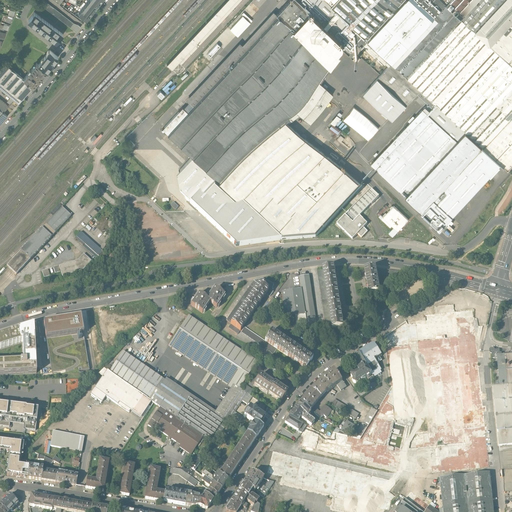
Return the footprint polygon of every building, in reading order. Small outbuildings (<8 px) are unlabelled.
[(88,0),(78,13),(86,19),(101,0),(88,0)] [(227,0),(167,65),(169,67),(171,68),(178,61),(181,64),(240,0),(227,0)] [(278,15),(328,62),(343,45),(344,44),(344,43),(344,42),(344,41),(343,41),(298,0),(287,0),(276,13),(278,15)] [(427,113),(423,109),(371,165),(440,229),(450,219),(501,164),(508,171),(510,169),(511,166),(511,0),(298,0),(343,41),(355,54),(364,44),(385,64),(386,63),(396,72),(399,69),(421,90),(418,93),(433,107),(427,113)] [(73,23),(44,1),(41,5),(76,32),(80,28),(77,25),(73,23)] [(0,51),(16,11),(11,9),(4,25),(3,25),(0,32),(0,51)] [(278,15),(276,13),(273,11),(242,45),(239,43),(199,86),(197,85),(185,99),(187,100),(191,105),(278,15)] [(62,34),(34,12),(28,19),(31,22),(35,25),(37,27),(41,30),(44,32),(43,32),(47,35),(50,37),(49,37),(53,40),(54,40),(56,42),(62,34)] [(214,177),(281,240),(315,237),(329,223),(333,218),(362,187),(282,112),(294,100),(316,75),(328,62),(278,15),(191,105),(187,100),(183,108),(182,107),(162,129),(192,156),(214,177)] [(214,40),(189,66),(194,71),(204,60),(206,61),(220,46),(214,40)] [(49,50),(38,65),(46,71),(58,56),(49,50)] [(349,82),(359,92),(378,72),(362,58),(357,64),(347,55),(334,68),(349,82)] [(328,62),(316,75),(331,89),(346,104),(356,94),(347,85),(349,82),(334,68),(328,62)] [(2,65),(0,66),(0,88),(11,98),(13,100),(18,104),(33,87),(24,79),(4,63),(2,65)] [(36,63),(28,73),(38,81),(46,71),(38,65),(36,63)] [(33,87),(38,81),(28,73),(24,79),(33,87)] [(316,75),(294,100),(308,114),(331,89),(316,75)] [(8,107),(0,99),(0,110),(3,113),(8,107)] [(331,116),(333,118),(335,120),(342,113),(341,113),(338,109),(331,116)] [(342,126),(335,120),(333,118),(329,122),(337,130),(342,126)] [(214,177),(192,156),(176,174),(180,194),(190,204),(214,177)] [(214,177),(190,204),(236,246),(280,240),(281,240),(214,177)] [(371,189),(345,216),(353,223),(359,216),(369,206),(378,196),(371,189)] [(386,205),(377,214),(381,219),(390,227),(392,226),(394,227),(389,233),(392,237),(408,220),(394,206),(383,217),(381,214),(388,206),(386,205)] [(61,209),(7,267),(9,269),(13,273),(16,276),(71,218),(61,209)] [(353,223),(345,216),(337,224),(344,231),(352,239),(357,234),(363,228),(367,224),(359,216),(353,223)] [(450,219),(440,229),(447,236),(454,229),(451,226),(454,223),(450,219)] [(368,232),(363,228),(357,234),(361,238),(368,232)] [(101,251),(81,233),(75,240),(95,258),(101,251)] [(81,259),(62,264),(64,270),(65,274),(87,267),(94,259),(87,253),(81,259)] [(322,270),(324,281),(336,280),(334,267),(322,269),(322,270)] [(366,282),(378,280),(377,274),(376,268),(364,270),(366,282)] [(376,268),(377,274),(400,278),(401,271),(376,268)] [(327,332),(332,332),(330,317),(328,305),(326,294),(324,281),(322,270),(317,271),(327,332)] [(304,277),(298,278),(300,290),(305,317),(295,318),(296,327),(307,325),(307,327),(316,328),(316,325),(309,276),(304,277)] [(336,280),(324,281),(326,294),(337,292),(336,280)] [(380,292),(378,280),(366,282),(369,294),(380,292)] [(252,294),(259,284),(269,291),(266,295),(269,298),(273,292),(272,289),(273,286),(262,281),(253,283),(226,321),(231,324),(237,315),(245,304),(252,294)] [(259,284),(252,294),(262,301),(266,295),(269,291),(259,284)] [(214,289),(206,300),(209,302),(216,308),(224,296),(214,289)] [(295,318),(305,317),(300,290),(291,291),(281,293),(285,319),(295,318)] [(337,292),(326,294),(328,305),(339,303),(337,292)] [(254,311),(262,301),(252,294),(245,304),(254,311)] [(201,313),(209,302),(206,300),(198,295),(190,305),(201,313)] [(339,303),(328,305),(330,317),(341,316),(339,303)] [(245,304),(237,315),(247,321),(254,311),(245,304)] [(240,332),(247,321),(237,315),(231,324),(230,325),(240,331),(240,332)] [(344,330),(341,316),(330,317),(332,332),(344,330)] [(81,317),(43,323),(51,373),(65,371),(66,373),(79,371),(79,373),(83,372),(83,373),(97,370),(91,338),(88,339),(84,339),(81,317)] [(189,317),(168,347),(230,390),(233,386),(239,390),(257,363),(189,317)] [(0,375),(36,373),(34,325),(0,336),(0,375)] [(240,331),(230,325),(228,328),(237,335),(240,331)] [(105,331),(110,347),(119,345),(114,328),(105,331)] [(245,329),(242,333),(271,352),(273,348),(264,342),(249,332),(245,329)] [(273,348),(275,349),(282,338),(271,332),(264,342),(273,348)] [(275,349),(285,356),(292,345),(282,338),(275,349)] [(381,355),(373,342),(358,352),(359,354),(366,365),(373,375),(374,375),(375,377),(382,373),(380,371),(381,370),(377,363),(377,362),(375,359),(377,358),(380,356),(381,355)] [(285,356),(295,362),(302,352),(292,345),(285,356)] [(492,358),(497,357),(497,354),(501,354),(501,352),(500,352),(499,349),(495,349),(493,347),(490,348),(489,348),(490,352),(490,353),(492,353),(492,358)] [(108,373),(148,400),(162,379),(122,352),(108,373)] [(312,359),(302,352),(295,362),(305,369),(312,359)] [(499,445),(511,443),(511,352),(501,354),(497,354),(497,357),(500,385),(493,385),(499,445)] [(352,358),(358,367),(362,364),(363,367),(366,365),(359,354),(358,354),(352,358)] [(255,368),(261,372),(266,364),(261,360),(255,368)] [(356,386),(373,375),(366,365),(363,367),(362,364),(358,367),(357,367),(357,368),(357,370),(349,374),(356,386)] [(334,370),(323,378),(331,388),(332,390),(338,386),(341,391),(347,387),(334,370)] [(143,418),(153,403),(148,400),(108,373),(106,371),(94,389),(117,405),(118,403),(132,412),(131,413),(140,418),(141,417),(143,418)] [(267,395),(267,394),(274,384),(261,376),(254,386),(267,395)] [(331,388),(323,378),(310,390),(320,399),(331,388)] [(165,381),(162,379),(148,400),(153,403),(160,408),(166,412),(203,437),(214,444),(227,425),(213,415),(215,412),(166,379),(165,381)] [(275,383),(274,384),(267,394),(278,401),(281,403),(288,392),(275,383)] [(240,391),(239,390),(233,386),(230,390),(215,412),(213,415),(227,425),(243,400),(246,395),(240,391)] [(249,391),(243,387),(240,391),(246,395),(249,391)] [(320,399),(310,390),(300,402),(311,410),(320,399)] [(247,405),(252,398),(247,394),(242,402),(247,405)] [(359,414),(335,399),(332,404),(356,419),(359,414)] [(0,417),(37,421),(38,407),(16,404),(0,402),(0,417)] [(311,410),(300,402),(295,408),(308,417),(310,415),(310,412),(311,410)] [(317,410),(314,413),(320,418),(323,415),(326,418),(331,411),(324,405),(319,412),(317,410)] [(153,431),(155,428),(166,412),(160,408),(147,426),(153,431)] [(254,423),(247,434),(255,439),(268,421),(249,408),(244,417),(254,423)] [(308,417),(295,408),(288,414),(299,420),(301,418),(313,426),(315,422),(308,417)] [(190,455),(203,437),(166,412),(155,428),(180,445),(179,448),(190,455)] [(232,418),(239,422),(242,417),(235,413),(232,418)] [(299,420),(288,414),(283,425),(306,436),(304,439),(312,443),(318,429),(307,424),(299,420)] [(350,432),(354,424),(345,420),(341,428),(350,432)] [(84,438),(53,432),(50,447),(82,452),(84,438)] [(246,455),(255,439),(247,434),(237,449),(246,455)] [(0,448),(5,449),(9,450),(7,474),(13,475),(26,477),(28,465),(19,464),(21,442),(0,439),(0,448)] [(237,449),(228,462),(237,468),(246,455),(237,449)] [(398,479),(397,481),(268,453),(264,474),(278,477),(276,484),(329,495),(328,500),(330,501),(328,511),(332,511),(383,511),(384,509),(388,510),(392,490),(400,492),(402,480),(398,479)] [(61,461),(55,457),(52,461),(45,457),(44,463),(51,466),(53,461),(59,464),(61,461)] [(197,458),(190,468),(195,472),(202,462),(197,458)] [(110,461),(100,459),(96,480),(88,479),(86,488),(95,490),(104,491),(108,469),(110,461)] [(228,481),(237,468),(228,462),(219,475),(228,481)] [(135,465),(126,464),(124,471),(122,487),(120,494),(130,496),(135,465)] [(28,479),(42,481),(43,470),(43,468),(29,466),(28,479)] [(191,477),(195,472),(190,468),(190,469),(189,470),(187,469),(186,470),(183,467),(181,470),(191,477)] [(156,501),(163,502),(165,493),(156,492),(160,470),(151,469),(149,475),(145,499),(156,501)] [(199,482),(191,477),(181,470),(174,469),(173,475),(179,475),(195,487),(199,482)] [(42,481),(55,483),(59,472),(43,470),(42,481)] [(76,487),(78,476),(59,472),(55,483),(76,487)] [(222,490),(228,481),(219,475),(218,477),(217,476),(214,480),(205,473),(202,477),(205,478),(222,490)] [(263,479),(250,473),(242,484),(251,491),(254,492),(263,479)] [(494,511),(490,473),(440,479),(443,509),(443,511),(494,511)] [(212,487),(209,490),(218,496),(222,490),(205,478),(202,482),(209,487),(210,486),(212,487)] [(264,487),(259,495),(263,498),(273,482),(269,481),(265,487),(264,487)] [(248,495),(251,491),(242,484),(237,492),(246,498),(248,495)] [(206,493),(204,495),(214,502),(218,496),(209,490),(207,494),(206,493)] [(165,492),(165,493),(163,502),(165,503),(186,506),(187,493),(170,491),(170,493),(167,492),(165,492)] [(422,511),(425,511),(430,506),(410,491),(405,499),(422,511)] [(241,505),(244,501),(246,498),(237,492),(231,501),(240,507),(241,505)] [(13,493),(10,496),(18,503),(22,504),(23,498),(19,498),(13,493)] [(52,510),(52,508),(54,499),(31,494),(29,506),(52,510)] [(9,495),(0,504),(0,506),(5,511),(9,511),(18,503),(10,496),(9,495)] [(202,498),(193,496),(192,507),(208,510),(214,502),(204,495),(202,498)] [(248,495),(246,498),(244,501),(252,506),(253,507),(255,504),(258,500),(251,496),(250,497),(248,495)] [(63,510),(72,511),(73,502),(65,500),(54,499),(52,508),(63,510)] [(236,511),(240,507),(231,501),(225,511),(236,511)] [(91,511),(93,505),(73,502),(72,511),(73,511),(91,511)]
